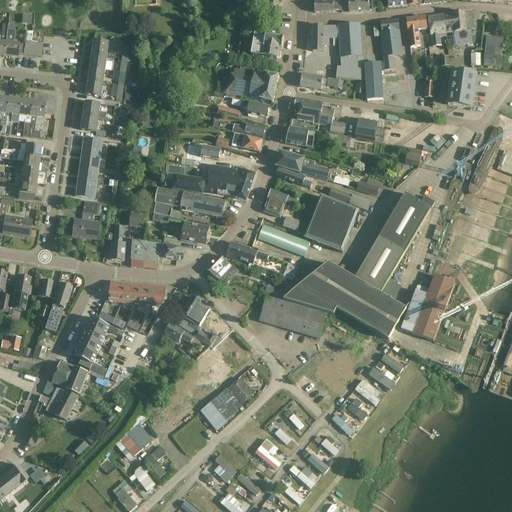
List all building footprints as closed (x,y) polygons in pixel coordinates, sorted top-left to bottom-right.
[(314,0),(315,13),(333,13),(333,11),(342,11),(341,0),(314,0)] [(368,0),(348,0),(349,13),(369,12),(368,0)] [(387,0),(388,7),(387,7),(388,8),(407,7),(407,6),(406,0),(387,0)] [(244,12),(245,23),(253,22),(252,12),(244,12)] [(466,31),(464,13),(452,15),(454,34),(452,34),(454,47),(455,47),(473,45),(471,30),(466,31)] [(432,46),(441,44),(440,37),(446,37),(446,34),(454,33),(451,15),(428,18),(432,46)] [(407,20),(408,32),(410,48),(421,47),(419,31),(427,30),(425,18),(407,20)] [(380,33),(383,59),(384,72),(395,70),(394,58),(402,57),(399,31),(398,21),(380,24),(382,33),(380,33)] [(14,44),(15,31),(9,30),(9,26),(8,25),(6,38),(6,44),(4,57),(18,59),(18,55),(21,55),(22,45),(14,44)] [(340,47),(340,58),(359,57),(362,57),(360,25),(338,26),(338,27),(340,47)] [(330,39),(324,39),(324,27),(313,27),(312,30),(310,31),(310,34),(312,36),(312,52),(324,53),(324,47),(330,47),(330,39)] [(335,27),(324,27),(324,39),(330,39),(334,39),(334,47),(340,47),(338,27),(335,27)] [(255,33),(251,55),(278,60),(280,49),(282,49),(284,39),(255,33)] [(29,57),(32,38),(32,35),(26,34),(23,56),(29,57)] [(36,58),(38,44),(38,39),(32,38),(29,57),(36,58)] [(484,66),(500,68),(501,58),(499,58),(500,48),(502,48),(503,39),(486,38),(484,66)] [(92,55),(107,57),(109,43),(94,41),(92,55)] [(481,54),(471,54),(471,67),(481,66),(481,54)] [(92,55),(90,69),(105,71),(107,57),(92,55)] [(330,79),(365,82),(364,69),(360,69),(359,57),(340,58),(337,58),(337,67),(332,67),(330,79)] [(364,65),(364,57),(362,57),(359,57),(360,69),(364,69),(365,82),(366,102),(383,101),(381,64),(364,65)] [(90,69),(88,82),(103,84),(105,71),(90,69)] [(231,75),(229,85),(224,84),(223,95),(249,99),(260,101),(259,101),(273,104),(279,78),(254,73),(235,71),(234,76),(231,75)] [(452,73),(448,106),(471,109),(476,76),(452,73)] [(321,91),(322,85),(327,86),(327,87),(338,88),(338,81),(302,75),(300,88),(321,91)] [(101,98),(103,84),(88,82),(86,96),(101,98)] [(425,83),(424,98),(433,98),(434,83),(425,83)] [(139,90),(125,88),(125,94),(131,95),(131,99),(137,100),(139,90)] [(150,102),(150,91),(142,90),(142,101),(150,102)] [(5,130),(9,99),(0,98),(0,114),(1,114),(0,119),(1,120),(0,127),(2,127),(2,131),(0,133),(0,134),(4,135),(5,130)] [(9,99),(5,130),(4,135),(9,136),(12,116),(19,117),(21,101),(9,99)] [(318,133),(319,126),(331,128),(331,130),(330,134),(344,137),(346,126),(332,123),(334,112),(329,111),(330,106),(323,105),(297,99),(295,109),(294,109),(291,128),(318,133)] [(29,139),(33,102),(21,101),(19,117),(25,117),(22,138),(29,139)] [(33,102),(29,139),(39,140),(40,132),(34,132),(36,119),(43,120),(45,104),(33,102)] [(269,108),(249,103),(243,102),(241,109),(248,110),(247,115),(267,119),(269,108)] [(86,104),(84,117),(98,119),(106,120),(107,113),(99,112),(100,106),(86,104)] [(220,106),(218,115),(232,118),(233,109),(220,106)] [(142,113),(142,126),(151,126),(151,114),(142,113)] [(374,142),(377,123),(378,116),(377,116),(361,113),(359,120),(356,139),(374,142)] [(96,131),(98,119),(84,117),(82,131),(96,133),(96,131)] [(247,125),(246,130),(223,124),(223,123),(218,122),(215,123),(213,129),(263,141),(265,129),(247,125)] [(306,148),(306,147),(312,148),(315,133),(290,129),(285,145),(306,148)] [(346,144),(347,137),(344,137),(330,134),(329,134),(328,141),(346,144)] [(259,154),(260,152),(261,151),(262,149),(261,147),(262,142),(235,135),(232,147),(259,154)] [(218,138),(216,147),(228,150),(230,141),(218,138)] [(84,139),(82,154),(100,157),(102,142),(84,139)] [(11,156),(39,160),(41,147),(25,145),(24,152),(12,150),(11,156)] [(220,150),(203,147),(189,145),(187,155),(190,156),(190,158),(192,159),(192,160),(201,162),(202,158),(218,161),(220,150)] [(134,147),(133,155),(140,156),(142,148),(134,147)] [(408,149),(405,164),(419,167),(422,152),(408,149)] [(469,164),(473,151),(464,149),(461,162),(469,164)] [(493,225),(511,159),(511,154),(505,152),(501,165),(499,165),(483,222),(493,225)] [(276,168),(301,175),(333,184),(334,181),(328,179),(330,172),(314,167),(315,163),(280,153),(276,168)] [(38,172),(39,160),(11,156),(1,154),(0,156),(0,159),(23,162),(22,170),(38,172)] [(82,154),(80,168),(98,171),(100,157),(82,154)] [(208,186),(207,193),(235,199),(246,202),(255,175),(245,172),(246,169),(240,167),(240,169),(237,168),(237,169),(236,171),(212,167),(208,186)] [(80,168),(78,183),(96,185),(98,171),(80,168)] [(36,184),(38,172),(22,170),(21,176),(9,175),(8,180),(36,184)] [(310,189),(312,184),(304,181),(305,179),(279,170),(279,171),(277,171),(277,173),(278,174),(276,178),(310,189)] [(205,186),(200,179),(175,175),(172,190),(203,195),(204,193),(205,186)] [(8,183),(7,185),(19,186),(18,194),(17,199),(26,200),(27,196),(34,197),(36,184),(8,180),(8,183)] [(377,197),(380,188),(360,182),(357,191),(377,197)] [(96,185),(78,183),(76,197),(94,200),(96,185)] [(225,203),(184,194),(158,189),(155,204),(156,205),(155,209),(146,207),(145,212),(170,217),(172,208),(181,210),(180,211),(222,220),(225,203)] [(284,208),(286,202),(295,206),(297,200),(271,191),(263,213),(280,219),(284,208)] [(349,205),(353,196),(337,191),(334,199),(349,205)] [(405,195),(355,280),(328,264),(284,300),(334,315),(337,310),(389,340),(406,310),(381,295),(431,210),(405,195)] [(343,254),(359,211),(320,196),(304,239),(343,254)] [(12,208),(13,200),(2,198),(0,207),(0,221),(4,222),(2,235),(29,239),(31,221),(5,217),(6,207),(12,208)] [(100,224),(93,223),(94,216),(100,217),(101,204),(85,202),(82,222),(75,221),(73,237),(98,241),(100,224)] [(132,213),(130,227),(143,229),(145,215),(132,213)] [(297,232),(300,222),(287,217),(283,227),(297,232)] [(206,246),(206,244),(208,243),(209,240),(207,238),(209,229),(184,224),(181,241),(206,246)] [(111,243),(111,253),(109,254),(109,258),(110,259),(110,261),(124,262),(125,244),(123,244),(124,226),(115,226),(114,243),(111,243)] [(165,236),(164,244),(176,246),(178,238),(165,236)] [(133,241),(130,261),(162,265),(163,260),(177,262),(178,257),(184,258),(185,248),(165,245),(146,243),(133,241)] [(253,266),(255,258),(267,263),(269,257),(231,244),(227,257),(241,262),(241,261),(247,264),(253,266)] [(231,268),(220,256),(206,270),(213,277),(220,280),(231,268)] [(298,268),(288,264),(283,277),(293,282),(298,268)] [(21,312),(22,304),(24,295),(29,296),(29,297),(31,288),(30,288),(29,288),(31,279),(30,279),(30,280),(17,277),(14,293),(11,310),(21,312)] [(434,277),(427,295),(415,291),(401,331),(434,343),(455,284),(434,277)] [(48,283),(47,281),(44,280),(42,282),(40,281),(37,298),(45,299),(44,302),(50,303),(54,284),(48,283)] [(111,283),(109,302),(121,303),(121,304),(152,307),(152,308),(159,308),(163,309),(164,300),(166,300),(167,295),(165,295),(165,288),(147,287),(111,283)] [(66,305),(72,288),(71,288),(60,284),(59,284),(52,307),(44,331),(55,335),(61,316),(63,311),(65,304),(66,305)] [(281,302),(284,293),(266,288),(264,297),(267,298),(281,302)] [(1,296),(0,300),(0,312),(8,314),(11,298),(1,296)] [(197,331),(193,337),(206,345),(210,337),(200,331),(202,328),(200,327),(206,317),(207,318),(209,317),(210,315),(210,313),(209,313),(210,311),(200,305),(201,303),(192,298),(181,317),(191,323),(188,326),(197,331)] [(326,315),(281,302),(267,298),(260,322),(319,340),(326,315)] [(40,307),(38,317),(46,319),(49,309),(40,307)] [(91,318),(86,328),(105,337),(110,327),(91,318)] [(364,340),(357,331),(356,332),(348,321),(336,329),(347,343),(346,345),(350,350),(364,340)] [(179,343),(181,339),(197,348),(200,343),(170,325),(164,334),(179,343)] [(86,328),(82,337),(101,346),(105,337),(86,328)] [(337,332),(330,335),(337,351),(344,347),(337,332)] [(12,337),(9,350),(19,352),(21,339),(12,337)] [(82,337),(78,347),(97,355),(101,346),(82,337)] [(322,361),(334,350),(327,343),(315,353),(322,361)] [(400,350),(394,346),(391,350),(397,354),(398,354),(400,350)] [(47,349),(39,347),(35,358),(43,361),(47,349)] [(78,347),(73,356),(92,365),(97,355),(78,347)] [(223,351),(236,364),(240,360),(227,347),(223,351)] [(25,348),(23,356),(31,358),(33,350),(25,348)] [(205,358),(211,366),(223,356),(217,349),(205,358)] [(406,352),(401,349),(400,350),(398,354),(402,357),(406,352)] [(382,361),(400,374),(404,368),(386,355),(382,361)] [(353,379),(357,374),(338,358),(334,363),(353,379)] [(227,361),(219,364),(223,374),(230,371),(227,361)] [(14,364),(12,370),(23,373),(23,372),(33,375),(36,366),(19,362),(18,365),(14,364)] [(327,365),(324,368),(318,362),(311,369),(336,394),(342,388),(335,381),(339,377),(327,365)] [(56,375),(83,386),(88,374),(60,363),(56,375)] [(209,391),(219,384),(204,363),(196,369),(200,373),(193,379),(201,389),(205,386),(209,391)] [(381,371),(384,366),(379,363),(376,368),(381,371)] [(245,373),(260,390),(268,383),(253,366),(245,373)] [(369,375),(391,391),(395,384),(374,368),(369,375)] [(83,386),(56,375),(52,384),(65,389),(65,390),(79,396),(83,386)] [(229,389),(242,404),(254,394),(241,379),(229,389)] [(356,390),(376,405),(380,400),(372,394),(376,389),(364,380),(356,390)] [(65,393),(57,389),(58,389),(47,384),(43,394),(49,397),(50,394),(54,396),(52,401),(72,411),(78,399),(66,393),(65,393)] [(218,432),(228,423),(227,421),(239,412),(233,405),(238,401),(228,389),(201,412),(214,427),(216,430),(218,432)] [(172,420),(184,416),(177,396),(165,400),(172,420)] [(66,422),(72,411),(52,401),(41,397),(39,403),(49,407),(46,412),(54,416),(66,422)] [(294,397),(278,412),(276,409),(271,414),(279,424),(300,404),(294,397)] [(349,411),(364,421),(370,412),(356,402),(349,411)] [(350,438),(354,433),(336,415),(332,420),(350,438)] [(129,437),(121,443),(134,458),(152,442),(138,426),(127,435),(129,437)] [(38,434),(28,430),(23,444),(32,448),(38,434)] [(335,442),(329,437),(327,440),(326,440),(322,445),(334,456),(339,451),(332,445),(335,442)] [(83,440),(75,448),(81,454),(89,446),(83,440)] [(256,454),(276,470),(280,465),(268,454),(274,447),(267,441),(256,454)] [(145,459),(151,467),(166,456),(160,448),(145,459)] [(230,485),(235,479),(233,477),(237,472),(220,455),(215,461),(220,466),(215,471),(222,477),(220,479),(226,484),(227,482),(230,485)] [(329,471),(315,459),(310,466),(323,478),(329,471)] [(296,462),(289,470),(311,489),(315,484),(308,479),(312,474),(306,468),(302,473),(299,471),(302,467),(296,462)] [(0,501),(28,480),(18,466),(0,480),(0,501)] [(136,472),(135,475),(148,493),(153,489),(145,478),(148,475),(142,467),(136,472)] [(236,481),(255,498),(262,490),(242,473),(236,481)] [(128,511),(131,511),(138,507),(127,493),(132,489),(125,482),(114,491),(120,499),(119,500),(128,511)] [(282,493),(298,505),(305,497),(288,484),(282,493)] [(236,492),(230,487),(226,491),(232,497),(236,492)] [(229,495),(221,503),(231,511),(243,511),(237,507),(240,504),(229,495)] [(282,511),(290,511),(295,507),(284,497),(275,506),(282,511)] [(201,511),(189,501),(185,505),(191,511),(201,511)] [(324,511),(334,511),(338,505),(328,501),(323,511),(324,511)] [(69,511),(61,503),(51,511),(69,511)]
